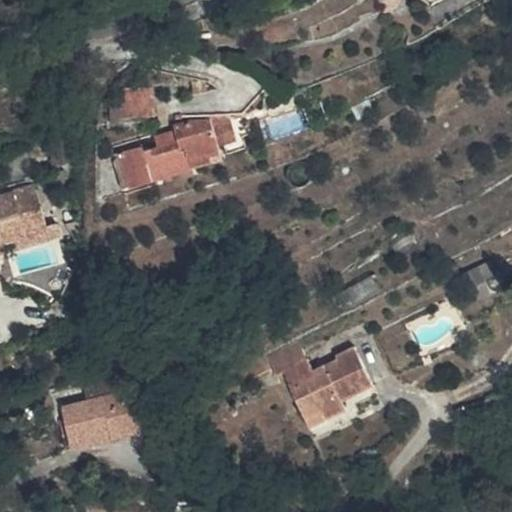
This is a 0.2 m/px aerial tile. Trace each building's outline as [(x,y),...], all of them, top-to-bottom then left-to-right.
[(110,108),(112,129),(119,128),(119,122),(155,118),(153,90),(122,92),(123,106),(110,108)] [(212,124),(219,149),(234,146),(229,120),(212,124)] [(157,154),(155,147),(142,150),(141,147),(119,151),(129,189),(191,177),(191,173),(210,168),(208,158),(220,155),(219,149),(212,124),(173,130),(174,136),(178,149),(157,154)] [(154,140),(155,147),(157,154),(178,149),(174,136),(154,140)] [(119,191),(129,189),(119,151),(113,165),(119,191)] [(208,158),(210,168),(222,166),(220,155),(208,158)] [(5,236),(57,222),(43,178),(0,189),(0,250),(7,249),(5,236)] [(60,235),(57,222),(5,236),(7,249),(60,235)] [(470,269),(482,298),(500,290),(488,262),(470,269)] [(322,422),(346,414),(344,405),(377,394),(365,356),(345,363),(346,367),(317,377),(306,344),(275,353),(281,373),(288,371),(303,417),(320,413),(322,422)] [(52,427),(56,463),(93,459),(95,464),(127,459),(123,413),(105,415),(106,421),(52,427)] [(303,417),(306,428),(322,422),(320,413),(303,417)]
